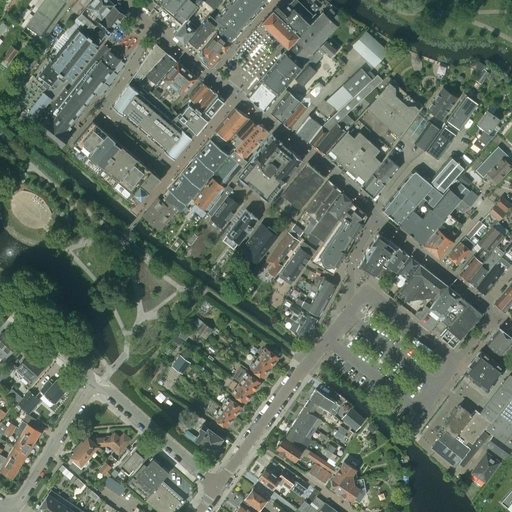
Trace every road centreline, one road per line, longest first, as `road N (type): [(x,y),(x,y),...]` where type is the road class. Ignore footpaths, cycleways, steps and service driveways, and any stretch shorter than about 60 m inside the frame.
road 1 (residential): [(216,488),(328,340)]
road 2 (residential): [(216,488),(94,383)]
road 3 (residential): [(511,327),(494,313),(419,409)]
road 4 (residential): [(16,503),(94,383)]
road 5 (residential): [(94,383),(0,297)]
